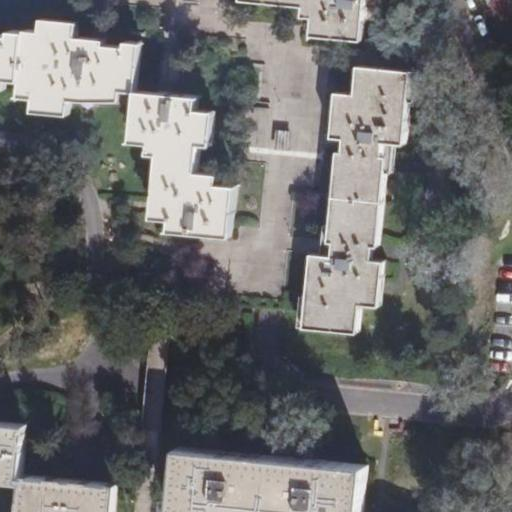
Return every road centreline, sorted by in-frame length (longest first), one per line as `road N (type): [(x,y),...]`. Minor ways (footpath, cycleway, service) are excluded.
road 1 (residential): [(511,399),(474,415),(151,387)]
road 2 (residential): [(151,387),(86,319),(81,205),(35,139),(0,136)]
road 3 (residential): [(448,0),(511,141)]
